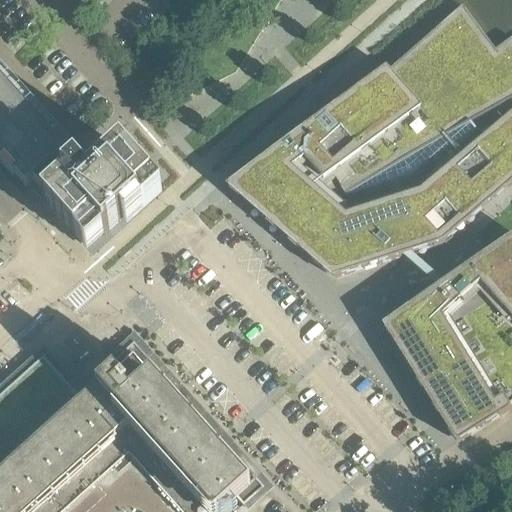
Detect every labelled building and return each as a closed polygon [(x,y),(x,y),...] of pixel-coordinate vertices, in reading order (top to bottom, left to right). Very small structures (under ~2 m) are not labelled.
[(510,102),(511,100),(511,39),(496,51),(463,8),(378,74),(232,187),(337,279),(442,245),(511,182),(511,112),(459,160),(448,148),(510,102)] [(0,152),(30,186),(66,154),(66,153),(0,79),(0,152)] [(66,154),(30,186),(82,244),(99,229),(105,235),(139,205),(144,210),(160,196),(119,151),(86,182),(73,167),(76,165),(66,154)] [(511,239),(388,327),(460,442),(511,411),(509,408),(511,404),(511,239)] [(135,344),(88,386),(141,446),(130,456),(180,511),(223,511),(258,481),(207,424),(135,344)] [(141,446),(88,386),(78,395),(44,358),(0,398),(0,511),(67,511),(130,456),(141,446)]
